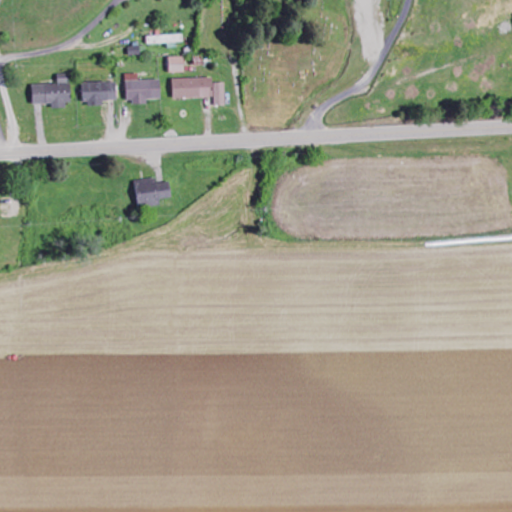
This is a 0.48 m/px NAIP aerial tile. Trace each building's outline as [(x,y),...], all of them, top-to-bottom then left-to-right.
[(169,43),(170,48),(179,47),(178,42),(186,41),(186,34),(148,36),(148,44),(169,43)] [(132,55),(143,54),(141,44),(131,45),(132,55)] [(171,72),(187,72),(186,56),(170,57),(171,72)] [(35,84),(36,104),(54,103),(55,106),(73,106),(72,73),(59,73),(60,83),(35,84)] [(150,102),(150,99),(163,99),(163,79),(141,80),(140,73),(128,74),(129,103),(150,102)] [(227,82),(215,82),(215,77),(175,78),(176,98),(215,97),(216,106),(227,105),(227,82)] [(120,100),(119,81),(84,82),(85,105),(105,104),(105,100),(120,100)] [(173,198),(171,181),(158,182),(158,177),(137,180),(140,208),(162,206),(161,199),(173,198)]
